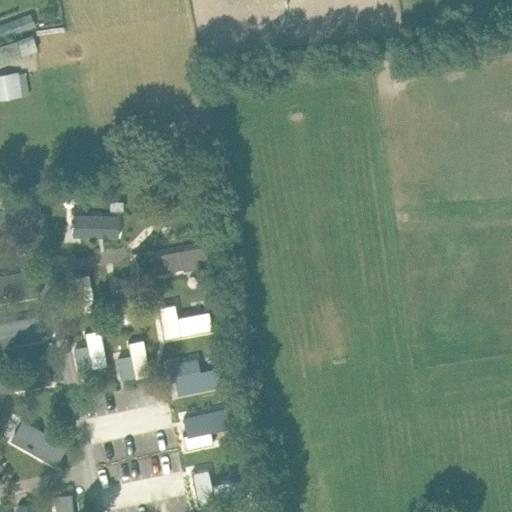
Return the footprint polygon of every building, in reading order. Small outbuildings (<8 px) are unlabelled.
[(33,32),(0,43),(0,63),(39,50),(33,32)] [(0,75),(0,98),(23,94),(20,72),(0,75)] [(178,177),(153,203),(176,225),(201,199),(178,177)] [(72,214),(72,235),(118,235),(118,215),(72,214)] [(204,244),(148,256),(152,275),(154,275),(153,273),(183,267),(183,269),(185,268),(184,267),(188,266),(189,268),(196,266),(196,264),(206,262),(203,247),(205,246),(204,244)] [(35,270),(0,276),(0,300),(39,293),(35,270)] [(75,289),(64,291),(68,312),(80,310),(80,312),(96,309),(89,274),(73,277),(75,289)] [(119,299),(107,301),(111,323),(123,321),(123,323),(139,320),(132,284),(117,287),(119,299)] [(87,344),(75,346),(79,368),(91,366),(91,368),(107,365),(100,329),(85,332),(87,344)] [(130,354),(118,356),(122,378),(134,376),(134,378),(150,375),(143,339),(127,342),(130,354)] [(45,366),(0,373),(0,391),(48,383),(45,366)] [(187,434),(182,435),(185,449),(213,443),(209,429),(228,425),(224,408),(183,417),(187,434)] [(25,419),(13,440),(54,464),(66,443),(25,419)] [(208,468),(190,472),(197,505),(248,495),(248,493),(246,493),(243,478),(229,481),(229,479),(221,481),(221,483),(213,484),(213,483),(211,483),(208,468)] [(71,511),(70,493),(54,494),(55,511),(71,511)] [(35,511),(34,503),(17,505),(18,511),(35,511)]
